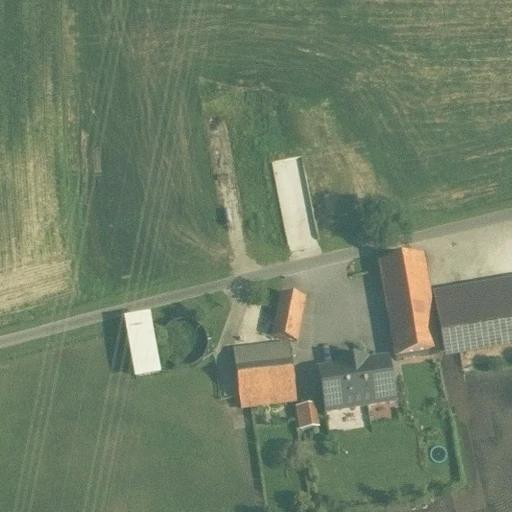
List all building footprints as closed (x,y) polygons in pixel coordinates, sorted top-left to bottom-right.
[(282,161),(289,249),(315,246),(308,159),(282,161)] [(438,353),(422,259),(378,266),(395,360),(438,353)] [(511,283),(434,297),(445,365),(511,353),(511,283)] [(305,301),(281,296),(272,340),(295,345),(305,301)] [(149,317),(123,322),(134,382),(160,378),(150,323),(149,317)] [(160,355),(163,360),(166,365),(171,368),(176,370),(182,371),(188,371),(193,369),(198,366),(202,361),(205,356),(207,351),(207,345),(206,339),(203,334),(200,330),(195,326),(190,324),(184,323),(178,324),(173,326),(168,329),(164,333),(161,338),(159,343),(159,349),(160,355)] [(289,354),(234,361),(234,363),(240,409),(250,408),(295,403),(289,354)] [(319,373),(326,415),(393,404),(386,362),(366,365),(365,362),(339,366),(339,370),(319,373)] [(307,408),(296,410),(300,432),(311,430),(307,408)]
